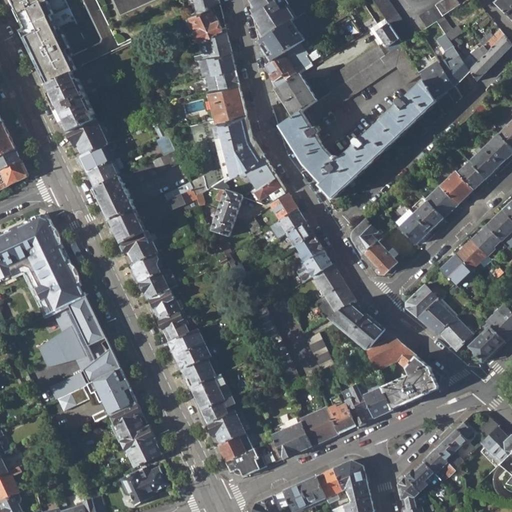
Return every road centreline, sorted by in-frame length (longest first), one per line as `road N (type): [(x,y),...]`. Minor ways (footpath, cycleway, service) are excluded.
road 1 (secondary): [(63,181),(218,503)]
road 2 (residential): [(235,0),(263,128),(331,230)]
road 3 (residential): [(331,230),(511,56)]
road 4 (residential): [(511,178),(379,303)]
road 5 (residential): [(218,503),(372,434)]
road 6 (secondary): [(0,49),(63,181)]
road 7 (residential): [(379,303),(477,388)]
